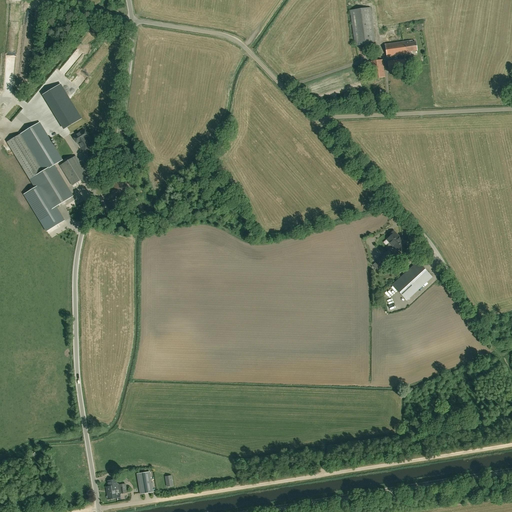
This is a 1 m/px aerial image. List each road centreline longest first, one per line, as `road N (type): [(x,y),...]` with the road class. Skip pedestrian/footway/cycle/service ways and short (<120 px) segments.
road 1 (unclassified): [(98,509),(78,397),(74,277),(90,197),(119,131),(132,21)]
road 2 (track): [(156,500),(511,444)]
road 3 (track): [(259,511),(511,471)]
road 4 (track): [(475,320),(443,262),(322,118)]
road 5 (unclassified): [(322,118),(233,39),(132,21)]
road 6 (unclassified): [(322,118),(511,109)]
road 7 (track): [(0,119),(32,74),(39,0)]
